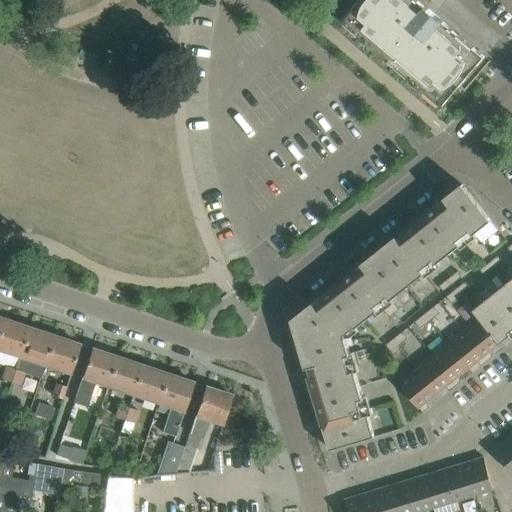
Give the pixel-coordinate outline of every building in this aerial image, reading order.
[(359,0),(343,20),(443,106),(485,56),(419,0),(359,0)] [(475,233),(492,220),(462,184),(420,217),(449,254),(464,242),(480,262),(490,253),(475,233)] [(449,254),(420,217),(379,250),(408,287),(449,254)] [(408,287),(379,250),(337,283),(366,320),(381,308),(388,318),(394,314),(399,310),(391,300),(408,287)] [(499,256),(490,263),(494,269),(503,262),(499,256)] [(486,276),(494,269),(490,263),(481,270),(486,276)] [(453,283),(462,276),(458,271),(449,278),(453,283)] [(444,291),(453,283),(449,278),(440,286),(444,291)] [(511,333),(511,291),(506,284),(499,289),(492,281),(487,285),(488,286),(480,292),(479,291),(474,295),(481,303),(473,310),(479,317),(480,317),(500,343),(511,333)] [(470,287),(466,282),(458,289),(462,294),(470,287)] [(350,333),(366,320),(337,283),(292,319),(294,328),(300,347),(344,334),(350,333)] [(462,295),(462,294),(458,289),(447,297),(452,303),(462,295)] [(440,312),(435,306),(425,314),(431,320),(440,312)] [(399,310),(394,314),(399,319),(404,315),(400,309),(399,310)] [(421,328),(431,320),(425,314),(416,321),(421,328)] [(480,317),(479,317),(464,330),(488,360),(494,355),(490,351),(500,343),(480,317)] [(0,349),(19,356),(29,327),(4,319),(0,329),(0,349)] [(44,364),(54,335),(29,327),(19,356),(22,357),(17,370),(15,370),(11,382),(21,385),(25,372),(40,377),(44,364)] [(488,360),(464,330),(448,342),(468,368),(478,361),(482,365),(488,360)] [(409,338),(403,331),(394,339),(399,346),(409,338)] [(353,366),(360,364),(359,362),(358,358),(356,351),(350,353),(344,334),(300,347),(315,398),(359,385),(353,366)] [(70,373),(80,344),(54,335),(44,364),(70,373)] [(402,349),(399,346),(394,339),(387,345),(395,355),(402,349)] [(468,368),(448,342),(432,355),(456,386),(462,381),(459,376),(468,368)] [(107,385),(117,356),(91,348),(73,401),(88,407),(97,381),(107,385)] [(363,349),(356,351),(358,358),(362,356),(365,355),(363,349)] [(456,386),(432,355),(416,368),(436,394),(446,386),(450,391),(456,386)] [(133,393),(142,365),(117,356),(107,385),(133,393)] [(158,402),(167,373),(142,365),(133,393),(158,402)] [(11,382),(15,370),(6,367),(2,379),(11,382)] [(436,394),(416,368),(399,381),(423,412),(430,406),(427,401),(436,394)] [(175,436),(187,401),(193,382),(167,373),(158,402),(172,407),(163,432),(175,436)] [(68,386),(56,382),(52,394),(63,398),(68,386)] [(369,417),(359,385),(315,398),(330,450),(375,436),(369,417)] [(205,386),(189,433),(203,438),(209,419),(222,424),(231,396),(232,395),(205,386)] [(124,419),(128,407),(119,404),(115,416),(124,419)] [(140,411),(128,407),(124,419),(136,423),(140,411)] [(511,437),(510,435),(493,448),(511,472),(511,437)] [(175,473),(184,447),(169,442),(158,475),(175,473)] [(184,447),(175,473),(192,471),(199,449),(185,444),(184,447)] [(72,446),(69,461),(83,463),(86,449),(72,446)] [(28,511),(33,489),(35,477),(34,477),(30,476),(29,481),(21,479),(18,492),(9,490),(15,460),(2,457),(0,466),(0,511),(28,511)] [(494,489),(484,457),(464,463),(474,495),(494,489)] [(35,477),(33,489),(45,491),(50,466),(37,463),(34,477),(35,477)] [(474,495),(464,463),(444,469),(454,501),(474,495)] [(63,468),(50,466),(45,491),(58,494),(60,482),(63,468)] [(105,490),(107,476),(63,468),(60,482),(77,485),(90,488),(105,490)] [(454,501),(444,469),(425,475),(434,507),(454,501)] [(418,511),(434,507),(425,475),(405,481),(414,511),(418,511)] [(133,511),(132,478),(107,476),(105,490),(102,511),(133,511)] [(414,511),(405,481),(385,487),(392,511),(414,511)] [(77,485),(75,495),(88,498),(90,488),(77,485)] [(392,511),(385,487),(365,493),(371,511),(392,511)] [(371,511),(365,493),(345,499),(348,511),(371,511)]
